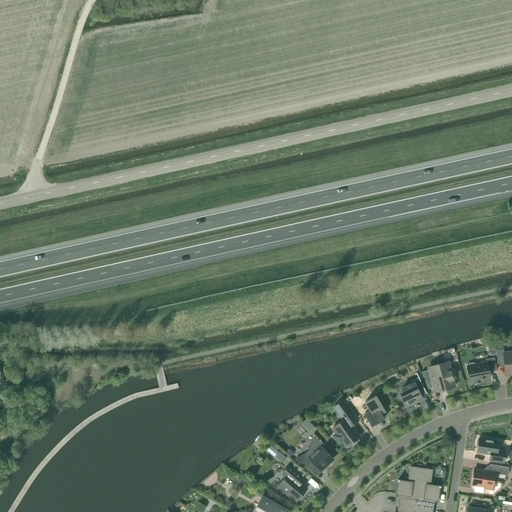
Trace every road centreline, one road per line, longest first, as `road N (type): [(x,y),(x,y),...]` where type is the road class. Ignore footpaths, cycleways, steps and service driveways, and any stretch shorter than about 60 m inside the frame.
road 1 (motorway): [(511,156),(0,270)]
road 2 (secondary): [(0,204),(511,90)]
road 3 (motorway): [(0,296),(511,183)]
road 4 (unclassified): [(326,511),(400,443),(465,414)]
